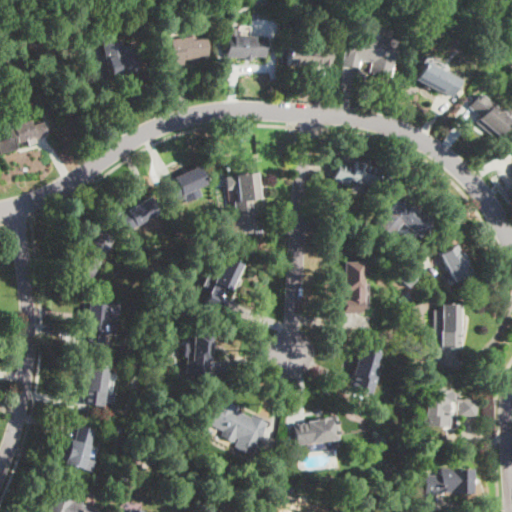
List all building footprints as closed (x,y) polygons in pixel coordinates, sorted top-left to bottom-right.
[(193,30),(194,39),(203,37),(206,56),(194,57),(194,61),(182,63),(182,65),(166,67),(163,46),(168,46),(166,34),(193,30)] [(264,39),(264,57),(252,56),(252,58),(225,57),(226,30),(236,30),(236,35),(264,36),(264,39)] [(362,34),(389,38),(394,38),(389,78),(368,75),(370,61),(358,60),(357,66),(341,64),(343,48),(345,49),(347,35),(362,37),(362,34)] [(329,45),(328,67),(285,65),(286,43),(329,45)] [(120,73),(109,76),(105,58),(130,51),(135,69),(120,73)] [(460,80),(453,97),(412,79),(420,62),(460,80)] [(508,120),(493,138),(474,122),(477,119),(475,117),(477,115),(467,106),(469,104),(477,93),(508,120)] [(28,120),(29,125),(42,121),(46,136),(35,139),(35,142),(0,152),(0,139),(3,138),(0,128),(0,124),(9,123),(9,125),(28,120)] [(352,159),(377,167),(370,187),(349,180),(347,185),(332,180),(338,162),(350,166),(352,159)] [(184,198),(168,204),(160,185),(173,179),(172,177),(186,171),(198,166),(205,184),(183,193),(185,197),(184,198)] [(238,217),(234,218),(232,201),(235,200),(232,175),(253,172),(257,198),(249,199),(251,215),(238,217)] [(429,221),(418,236),(400,222),(398,225),(383,213),(397,195),(429,221)] [(148,196),(158,212),(122,233),(112,217),(128,207),(129,207),(148,196)] [(114,234),(89,278),(72,269),(97,225),(114,234)] [(471,273),(454,283),(437,255),(455,245),(471,273)] [(236,275),(234,279),(230,291),(225,289),(221,299),(224,300),(220,311),(203,304),(209,288),(202,285),(206,274),(215,277),(223,257),(240,264),(236,275)] [(344,313),(340,313),(340,299),(344,299),(344,291),(342,290),(341,261),(360,261),(361,313),(344,313)] [(419,274),(408,287),(399,280),(411,266),(419,274)] [(116,305),(114,335),(102,334),(102,345),(85,344),(87,328),(81,327),(82,315),(83,302),(87,303),(116,305)] [(459,319),(459,346),(438,347),(439,337),(433,337),(432,310),(438,310),(438,303),(458,303),(459,319)] [(211,349),(211,352),(208,351),(207,363),(210,363),(210,376),(189,374),(192,332),(212,332),(211,349)] [(375,381),(370,398),(347,392),(352,375),(351,375),(358,347),(378,353),(371,375),(377,377),(375,381)] [(113,395),(112,403),(102,401),(101,406),(83,404),(85,389),(81,389),(85,361),(106,364),(102,394),(113,395)] [(476,399),(474,416),(458,415),(458,403),(452,402),(452,400),(449,399),(448,417),(450,417),(449,427),(424,425),(427,387),(452,389),(451,392),(457,393),(457,398),(476,399)] [(240,413),(250,418),(251,415),(266,422),(250,455),(233,447),(237,439),(235,438),(232,442),(219,436),(221,431),(205,423),(218,397),(237,406),(235,411),(240,413)] [(324,440),(294,445),(291,423),(332,417),(336,439),(324,440)] [(92,430),(88,445),(89,445),(86,458),(94,461),(92,470),(83,468),(82,469),(63,464),(67,447),(69,440),(73,441),(77,425),(92,430)] [(142,447),(140,459),(132,458),(135,446),(142,447)] [(276,451),(275,471),(261,470),(262,450),(276,451)] [(449,467),(449,469),(469,469),(469,492),(441,492),(441,494),(424,494),(424,475),(438,475),(438,467),(449,467)] [(84,494),(81,503),(96,509),(94,511),(43,511),(51,493),(71,500),(75,490),(84,494)]
